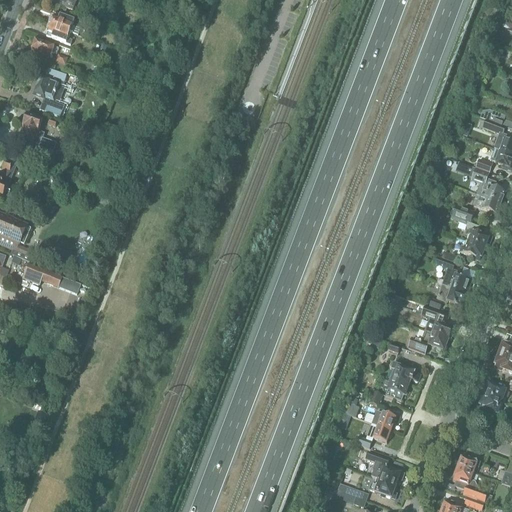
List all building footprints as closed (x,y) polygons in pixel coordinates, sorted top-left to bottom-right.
[(61,0),(59,6),(73,12),(76,4),(74,3),(75,0),(79,0),(84,2),(84,0),(61,0)] [(54,15),(50,26),(70,34),(72,28),(77,29),(84,32),(86,27),(79,24),(54,15)] [(70,34),(50,26),(46,38),(70,47),(72,42),(68,41),(70,34)] [(58,50),(35,41),(31,52),(50,59),(52,54),(56,56),(58,50)] [(58,56),(56,63),(65,66),(67,60),(58,56)] [(146,69),(156,73),(158,68),(148,64),(146,69)] [(41,77),(34,96),(44,100),(44,99),(49,101),(45,113),(60,119),(64,107),(55,104),(62,86),(64,87),(67,78),(47,71),(44,79),(41,77)] [(511,98),(509,97),(499,93),(497,99),(511,104),(511,98)] [(511,126),(511,124),(504,121),(506,117),(489,111),(483,113),(480,120),(485,122),(510,131),(511,126)] [(23,129),(19,139),(34,144),(34,143),(40,145),(38,150),(36,156),(51,162),(57,145),(43,140),(45,135),(39,133),(43,121),(26,115),(22,128),(23,129)] [(485,122),(482,130),(499,136),(499,135),(503,136),(506,129),(485,122)] [(499,136),(494,150),(495,150),(499,152),(502,153),(511,156),(511,139),(503,136),(499,135),(499,136)] [(495,150),(490,162),(511,169),(511,156),(502,153),(499,152),(495,150)] [(0,199),(2,201),(4,197),(7,198),(10,192),(6,190),(16,167),(20,169),(22,163),(7,158),(5,163),(5,162),(2,169),(5,170),(0,181),(0,180),(0,199)] [(476,169),(489,174),(492,166),(479,161),(476,169)] [(471,183),(480,186),(476,196),(502,205),(505,198),(504,197),(505,193),(494,189),(496,184),(487,181),(489,175),(476,170),(471,183)] [(92,195),(64,184),(61,191),(89,202),(90,199),(91,199),(92,195)] [(502,205),(476,196),(472,207),(497,216),(499,212),(500,213),(502,205)] [(474,214),(456,207),(454,213),(472,220),(474,214)] [(467,236),(471,238),(469,244),(486,250),(487,246),(487,243),(489,238),(481,235),(480,236),(476,234),(478,228),(470,225),(472,220),(454,213),(451,221),(468,227),(467,229),(468,232),(467,236)] [(0,217),(0,236),(2,237),(0,241),(0,246),(13,252),(11,256),(14,257),(22,260),(30,264),(34,254),(18,247),(19,244),(20,244),(21,244),(23,244),(25,243),(26,242),(26,241),(26,239),(25,237),(24,236),(27,236),(29,235),(30,234),(30,232),(29,230),(28,229),(26,228),(0,217)] [(460,253),(472,258),(480,262),(482,255),(484,255),(486,250),(469,244),(466,242),(463,248),(462,248),(460,253)] [(444,253),(442,260),(456,265),(458,259),(444,253)] [(0,277),(6,279),(8,272),(2,269),(6,258),(0,256),(0,277)] [(14,257),(11,264),(19,267),(22,260),(14,257)] [(437,259),(434,266),(443,269),(448,271),(443,282),(438,280),(437,284),(442,286),(467,295),(471,284),(469,282),(470,280),(468,279),(467,282),(460,279),(456,277),(457,273),(453,272),(455,266),(445,262),(437,259)] [(22,280),(40,287),(41,283),(58,290),(63,278),(28,265),(22,280)] [(58,266),(55,275),(82,284),(85,275),(58,266)] [(437,301),(447,305),(448,302),(462,307),(467,295),(437,284),(435,289),(441,290),(437,301)] [(440,311),(442,304),(432,301),(429,307),(440,311)] [(426,332),(431,334),(449,341),(450,340),(451,341),(454,335),(452,335),(453,331),(449,330),(450,327),(447,326),(451,316),(425,307),(422,317),(430,320),(426,332)] [(421,343),(412,340),(409,350),(425,356),(428,346),(437,350),(436,352),(442,354),(443,352),(444,352),(448,341),(449,341),(431,334),(426,332),(425,332),(421,343)] [(511,343),(510,343),(508,346),(504,345),(500,356),(511,360),(511,343)] [(391,346),(389,351),(398,354),(400,349),(391,346)] [(511,360),(500,356),(495,367),(511,373),(511,360)] [(394,366),(392,371),(395,373),(393,380),(409,386),(410,381),(415,383),(418,384),(421,376),(418,375),(402,369),(394,366)] [(385,382),(382,390),(388,392),(386,398),(402,404),(404,398),(405,397),(407,397),(408,393),(406,392),(409,386),(393,380),(391,384),(385,382)] [(507,393),(488,386),(484,397),(501,404),(504,398),(505,398),(507,393)] [(383,396),(374,393),(371,399),(381,402),(383,396)] [(484,397),(480,410),(487,412),(487,411),(499,416),(503,404),(501,404),(484,397)] [(369,404),(379,408),(381,402),(371,399),(369,404)] [(349,405),(345,416),(355,420),(359,409),(349,405)] [(377,412),(372,425),(378,428),(392,432),(394,432),(396,425),(394,425),(396,420),(383,415),(377,412)] [(372,425),(366,441),(372,444),(373,440),(387,445),(389,440),(391,441),(393,434),(391,433),(392,432),(378,428),(372,425)] [(372,444),(357,438),(355,446),(370,451),(372,444)] [(368,455),(366,462),(375,466),(379,467),(386,470),(389,462),(368,455)] [(461,463),(460,463),(457,469),(475,476),(478,469),(479,470),(481,465),(470,460),(469,461),(463,458),(461,463)] [(374,473),(372,478),(380,481),(398,487),(399,483),(399,480),(401,475),(400,475),(399,473),(391,470),(391,471),(386,470),(379,467),(375,466),(373,472),(374,473)] [(456,482),(454,488),(456,489),(466,492),(464,497),(485,505),(489,496),(481,493),(476,483),(473,482),(475,476),(457,469),(455,475),(457,476),(455,481),(456,482)] [(511,485),(511,475),(506,474),(502,485),(511,489),(511,485)] [(381,496),(385,498),(386,497),(392,499),(394,494),(396,493),(398,487),(380,481),(377,487),(372,485),(370,491),(381,495),(381,496)] [(318,485),(315,491),(328,496),(330,490),(318,485)] [(340,486),(338,493),(346,495),(348,489),(340,486)] [(334,491),(332,497),(354,505),(356,499),(346,495),(338,493),(334,491)] [(368,496),(359,493),(356,499),(366,503),(368,496)] [(354,505),(364,509),(366,503),(356,499),(354,505)] [(482,511),(485,506),(468,499),(466,507),(479,511),(482,511)] [(443,508),(441,511),(462,511),(464,509),(453,505),(453,506),(446,503),(445,508),(443,508)]
